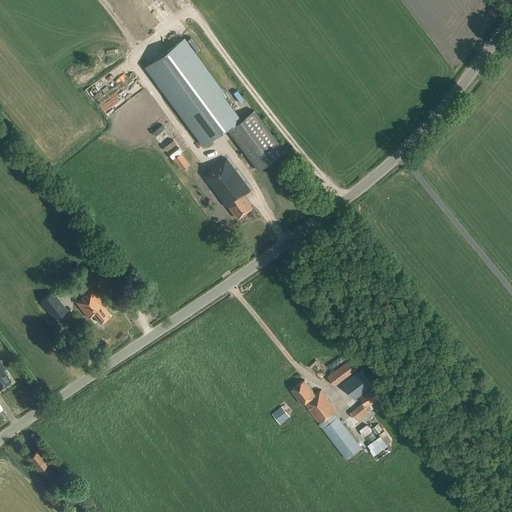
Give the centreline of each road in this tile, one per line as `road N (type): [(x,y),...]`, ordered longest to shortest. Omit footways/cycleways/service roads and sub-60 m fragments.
road 1 (tertiary): [(0,439),(367,182),(418,134),(511,19)]
road 2 (track): [(219,142),(203,156),(99,0)]
road 3 (track): [(400,154),(511,290)]
road 4 (track): [(228,283),(293,362),(341,404)]
